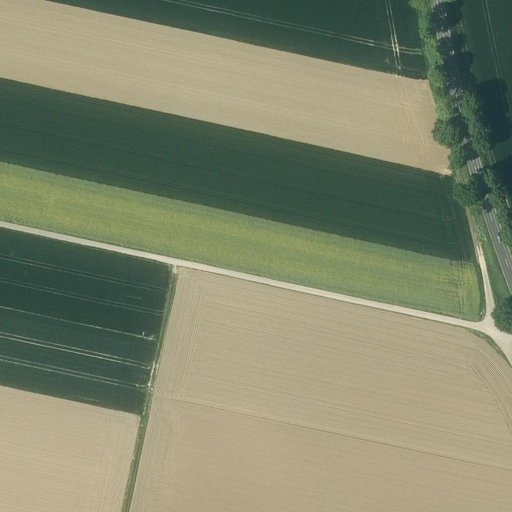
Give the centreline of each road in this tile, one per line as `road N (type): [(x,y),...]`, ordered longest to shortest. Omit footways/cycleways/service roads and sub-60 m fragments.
road 1 (track): [(511,337),(0,224)]
road 2 (track): [(417,0),(494,329)]
road 3 (tertiary): [(511,274),(468,141),(437,0)]
road 4 (track): [(178,263),(125,511)]
